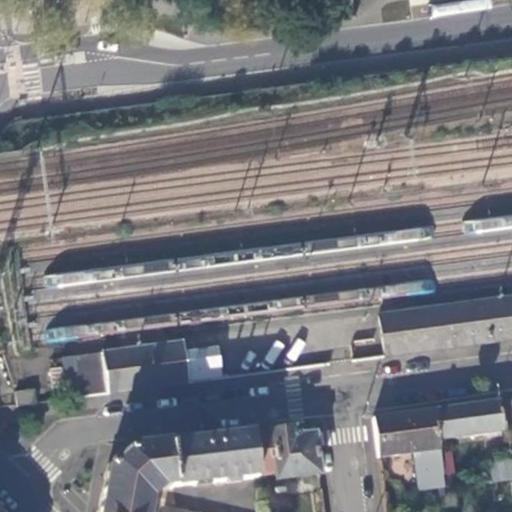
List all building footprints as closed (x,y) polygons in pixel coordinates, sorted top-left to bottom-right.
[(380,356),(511,338),(511,298),(375,316),(380,356)] [(77,397),(187,382),(182,342),(72,357),(77,397)] [(15,405),(33,403),(31,389),(14,392),(15,405)] [(497,411),(496,401),(462,406),(431,410),(435,442),(500,432),(499,422),(505,421),(505,416),(498,416),(497,411)] [(435,442),(431,410),(402,414),(372,418),(377,459),(418,453),(422,477),(440,475),(435,442)] [(280,429),(249,433),(254,476),(274,473),(275,481),(318,475),(313,434),(293,437),(292,428),(280,429)] [(254,476),(249,433),(207,439),(165,444),(171,488),(254,477),(254,476)] [(97,511),(143,511),(146,498),(159,489),(171,488),(165,444),(124,450),(106,467),(97,511)] [(492,481),(511,478),(511,467),(511,461),(489,464),(492,481)] [(405,472),(379,475),(381,494),(407,490),(405,472)] [(442,489),(453,487),(451,473),(440,475),(440,479),(442,489)] [(443,496),(442,489),(440,479),(431,480),(433,497),(443,496)] [(381,497),(383,508),(390,507),(388,496),(381,497)]
